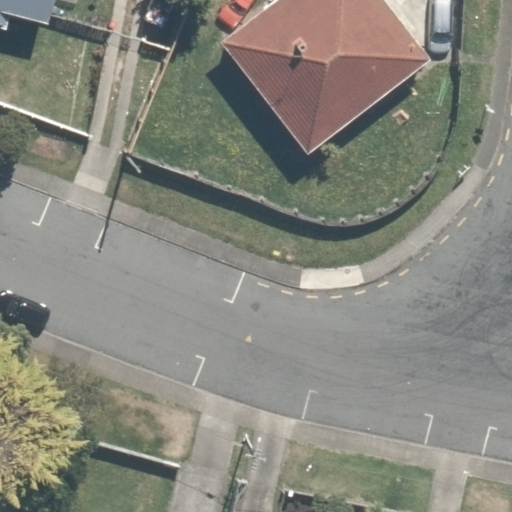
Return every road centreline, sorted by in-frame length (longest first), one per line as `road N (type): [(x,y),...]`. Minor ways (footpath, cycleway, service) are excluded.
road 1 (residential): [(0,249),(167,314),(311,356),(485,391)]
road 2 (residential): [(511,233),(485,391)]
